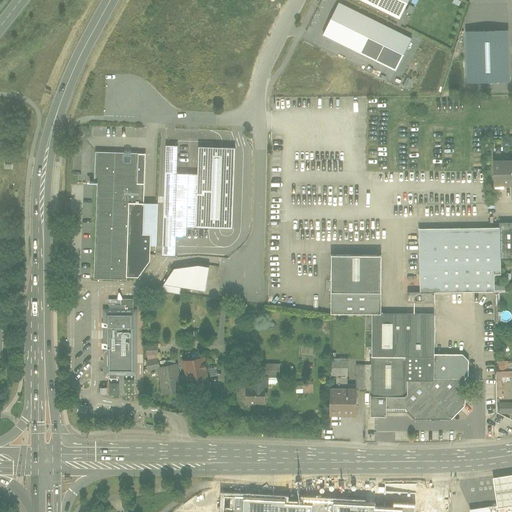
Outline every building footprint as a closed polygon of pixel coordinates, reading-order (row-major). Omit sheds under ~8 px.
[(365,0),(403,18),(411,0),(365,0)] [(418,38),(343,2),(327,31),(324,37),(346,47),(402,74),(418,38)] [(506,33),(466,35),(468,86),(508,84),(506,33)] [(172,148),(166,148),(163,257),(175,257),(175,252),(175,238),(186,238),(186,228),(214,229),(233,230),(235,149),(217,149),(198,148),(197,175),(177,175),(178,148),(172,148)] [(97,186),(94,282),(127,283),(127,279),(138,279),(150,263),(151,249),(157,249),(158,207),(144,206),(146,157),(95,155),(94,186),(97,186)] [(511,158),(493,159),(493,186),(511,185),(511,158)] [(419,294),(408,294),(408,306),(435,306),(435,294),(501,294),(501,260),(511,260),(511,224),(501,225),(501,229),(418,230),(419,294)] [(381,258),(330,257),(330,314),(371,314),(381,314),(381,258)] [(108,297),(109,311),(133,311),(133,297),(108,297)] [(109,311),(107,311),(108,324),(106,324),(106,351),(107,351),(107,356),(106,356),(106,379),(111,379),(111,385),(118,385),(118,379),(136,379),(136,356),(134,356),(134,352),(136,352),(136,328),(133,328),(133,311),(109,311)] [(381,314),(371,314),(368,417),(385,418),(385,410),(405,410),(415,419),(449,420),(466,406),(466,395),(474,389),(465,379),(468,376),(468,362),(461,354),(434,354),(434,315),(381,314)] [(331,386),(331,415),(357,415),(357,386),(347,386),(347,357),(331,357),(331,375),(337,375),(337,386),(331,386)] [(200,358),(183,362),(188,387),(205,384),(200,358)] [(157,368),(162,395),(178,392),(172,364),(160,366),(159,359),(147,361),(149,370),(157,368)] [(246,386),(245,406),(267,406),(267,387),(279,388),(279,375),(253,375),(252,387),(246,386)] [(496,490),(499,502),(511,500),(511,472),(494,476),(496,490)] [(172,511),(450,511),(453,480),(433,483),(349,482),(316,482),(303,488),(281,492),(250,491),(220,489),(205,491),(186,500),(172,511)] [(511,511),(511,500),(492,504),(472,507),(472,511),(511,511)]
